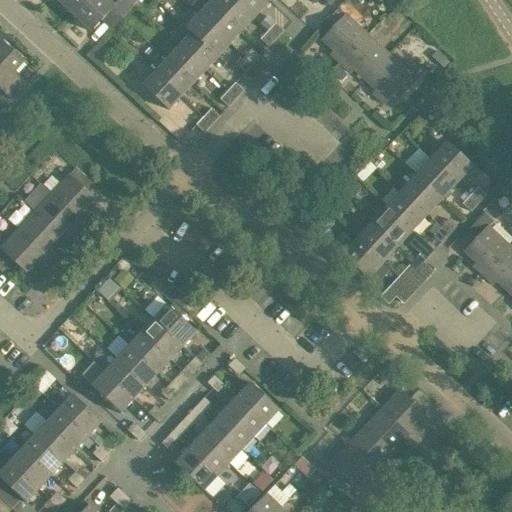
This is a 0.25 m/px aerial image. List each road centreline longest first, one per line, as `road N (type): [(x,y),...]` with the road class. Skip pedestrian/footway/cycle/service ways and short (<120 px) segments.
road 1 (residential): [(366,314),(309,374),(209,275),(134,232)]
road 2 (tertiary): [(186,175),(0,0)]
road 3 (tertiary): [(366,314),(263,218),(216,199),(186,175)]
road 4 (tertiary): [(511,448),(366,314)]
road 5 (residential): [(0,315),(31,342),(134,232)]
